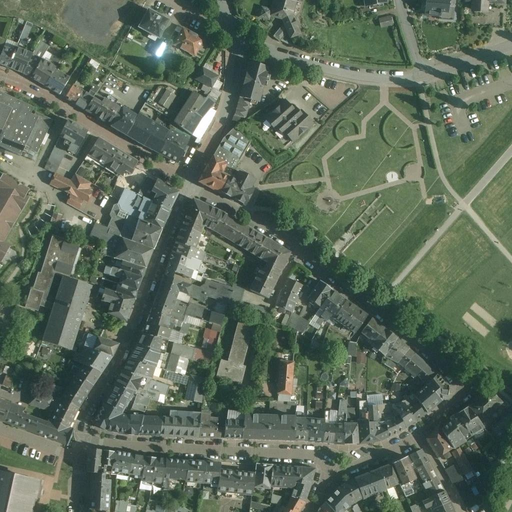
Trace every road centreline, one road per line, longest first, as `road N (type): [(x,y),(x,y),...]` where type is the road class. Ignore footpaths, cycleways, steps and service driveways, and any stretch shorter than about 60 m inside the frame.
road 1 (residential): [(299,248),(447,366),(456,398),(419,436)]
road 2 (residential): [(81,436),(190,183)]
road 3 (residential): [(338,472),(313,453),(81,436)]
road 4 (residential): [(0,71),(190,183)]
road 5 (residential): [(238,41),(352,74),(422,76)]
road 6 (residential): [(190,183),(219,128),(238,41)]
road 7 (residential): [(190,183),(299,248)]
